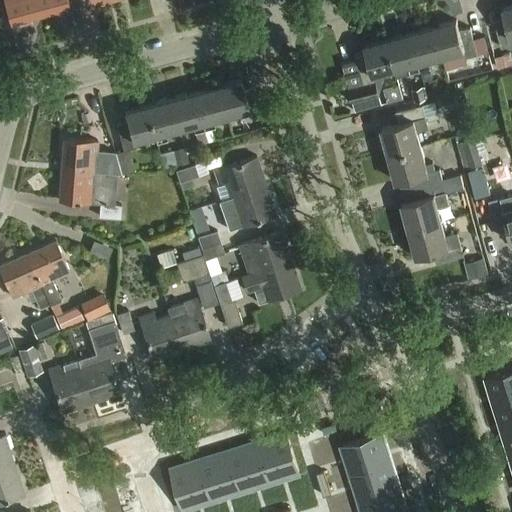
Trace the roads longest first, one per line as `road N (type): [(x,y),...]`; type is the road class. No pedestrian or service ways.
road 1 (residential): [(53,475),(182,428),(361,291)]
road 2 (residential): [(0,154),(10,116),(29,92),(279,25)]
road 3 (residential): [(361,291),(328,210),(279,25)]
road 4 (residential): [(458,511),(389,333)]
road 5 (residential): [(389,333),(511,298)]
